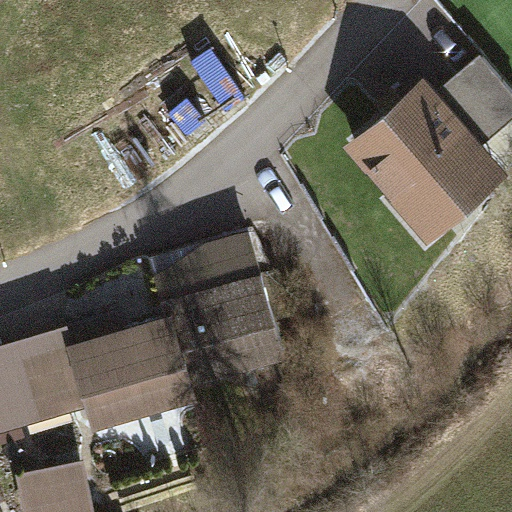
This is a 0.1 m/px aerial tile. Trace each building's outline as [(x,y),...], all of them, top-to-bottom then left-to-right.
[(438,87),(484,141),(511,117),(511,90),(480,52),(438,87)] [(392,103),(347,141),(427,237),(507,169),(484,141),(438,87),(427,74),(392,103)] [(164,296),(264,266),(251,224),(152,253),(164,296)] [(264,266),(164,296),(169,310),(192,387),(291,357),(266,273),(264,266)] [(147,316),(72,339),(91,401),(99,427),(195,398),(192,387),(169,310),(147,316)] [(67,320),(0,339),(0,428),(91,401),(72,339),(67,320)] [(85,454),(20,468),(29,511),(88,511),(98,510),(85,454)]
